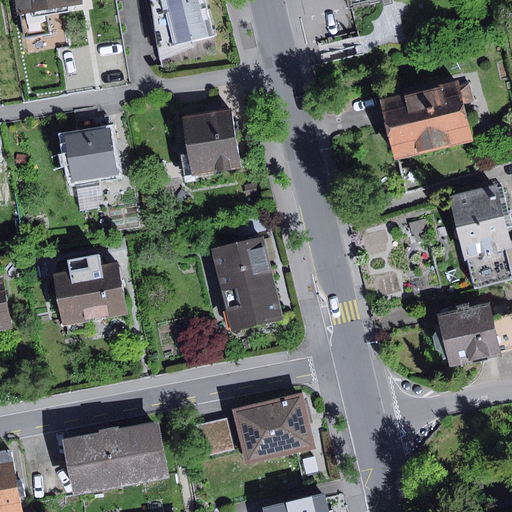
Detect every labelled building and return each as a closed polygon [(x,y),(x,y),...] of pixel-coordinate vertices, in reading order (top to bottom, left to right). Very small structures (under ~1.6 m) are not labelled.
[(14,0),(18,16),(47,11),(81,5),(79,0),(14,0)] [(206,0),(146,0),(160,57),(217,44),(206,0)] [(349,0),(351,8),(385,0),(349,0)] [(47,11),(18,16),(22,39),(51,34),(47,11)] [(395,161),(472,142),(457,80),(379,100),(395,161)] [(234,109),(183,118),(189,154),(182,155),(185,178),(243,168),(234,109)] [(109,129),(65,136),(72,181),(116,174),(109,129)] [(257,183),(244,186),(246,195),(259,193),(257,183)] [(452,198),(474,288),(511,278),(511,239),(511,240),(497,185),(452,198)] [(262,215),(236,221),(240,236),(265,230),(262,215)] [(427,219),(409,223),(412,235),(415,234),(417,242),(431,238),(427,219)] [(262,237),(212,250),(233,332),(283,319),(262,237)] [(68,272),(54,275),(64,327),(127,315),(117,262),(102,265),(100,255),(66,261),(68,272)] [(4,279),(0,279),(0,331),(12,329),(4,279)] [(490,306),(438,317),(439,323),(435,324),(436,330),(432,335),(435,350),(441,352),(442,360),(447,359),(449,368),(502,357),(502,354),(511,351),(511,312),(493,317),(490,306)] [(302,395),(236,410),(248,463),(314,449),(302,395)] [(227,419),(196,426),(204,458),(235,451),(227,419)] [(99,434),(63,441),(74,496),(167,478),(156,423),(118,431),(117,427),(98,431),(99,434)] [(11,450),(0,451),(0,511),(21,511),(19,497),(26,496),(22,479),(16,480),(11,450)] [(328,511),(325,494),(264,509),(264,511),(328,511)]
